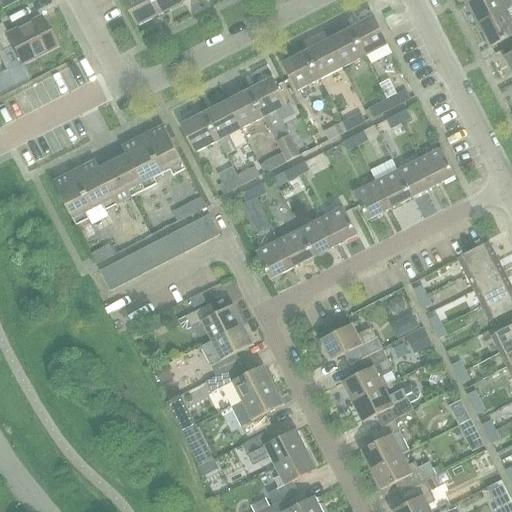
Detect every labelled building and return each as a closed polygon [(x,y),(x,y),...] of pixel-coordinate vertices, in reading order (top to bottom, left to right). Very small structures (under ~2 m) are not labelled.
[(125,0),(139,26),(161,15),(153,0),(125,0)] [(182,0),(153,0),(161,15),(184,3),(182,0)] [(511,0),(471,0),(468,2),(479,24),(507,10),(511,7),(511,0)] [(511,20),(507,10),(479,24),(491,47),(511,36),(511,20)] [(55,47),(40,18),(7,35),(1,23),(0,24),(0,47),(2,51),(12,46),(21,64),(55,47)] [(374,18),(351,30),(365,57),(388,45),(374,18)] [(329,41),(343,68),(365,57),(351,30),(329,41)] [(329,41),(306,53),(321,80),(343,68),(329,41)] [(321,80),(306,53),(284,64),(298,92),(321,80)] [(283,154),(287,163),(300,156),(277,112),(287,106),(273,79),(250,91),(264,118),(283,154)] [(406,90),(387,100),(392,109),(411,99),(406,90)] [(242,130),(264,118),(250,91),(228,102),(242,130)] [(392,109),(387,100),(369,109),(374,118),(392,109)] [(228,102),(205,114),(219,141),(227,155),(236,150),(229,136),(242,130),(228,102)] [(296,106),(289,110),(292,116),(299,112),(296,106)] [(396,116),(401,124),(412,119),(407,110),(396,116)] [(361,113),(343,123),(347,132),(366,122),(361,113)] [(196,153),(219,141),(205,114),(182,126),(196,153)] [(391,130),(401,124),(396,116),(387,121),(391,130)] [(347,132),(343,123),(324,132),(329,141),(347,132)] [(154,178),(161,175),(171,170),(174,176),(186,169),(164,126),(142,137),(120,148),(98,160),(77,171),(54,182),(77,226),(89,219),(86,213),(96,208),(103,204),(106,210),(117,204),(117,205),(121,203),(142,192),(146,190),(157,185),(154,178)] [(375,126),(354,137),(358,146),(380,135),(375,126)] [(348,152),(358,146),(354,137),(344,143),(348,152)] [(419,160),(433,187),(456,176),(442,149),(419,160)] [(269,172),(287,163),(283,154),(264,163),(269,172)] [(398,171),(412,198),(433,187),(419,160),(398,171)] [(295,168),(300,177),(310,171),(305,162),(295,168)] [(256,168),(238,177),(242,186),(261,176),(256,168)] [(290,182),(300,177),(295,168),(285,173),(290,182)] [(391,209),(412,198),(398,171),(377,182),(391,209)] [(242,186),(238,177),(219,186),(224,195),(242,186)] [(391,209),(377,182),(354,194),(368,221),(391,209)] [(252,189),(257,198),(267,193),(262,184),(252,189)] [(246,204),(257,198),(252,189),(242,195),(246,204)] [(201,198),(192,203),(197,213),(206,208),(201,198)] [(192,203),(182,208),(187,217),(197,213),(192,203)] [(182,208),(173,213),(178,222),(187,217),(182,208)] [(322,219),(336,246),(358,235),(344,208),(322,219)] [(210,215),(199,220),(202,228),(209,241),(220,236),(213,222),(210,215)] [(154,233),(168,226),(164,217),(149,225),(154,233)] [(143,219),(132,224),(141,241),(151,235),(143,219)] [(314,257),(336,246),(322,219),(300,230),(314,257)] [(199,220),(188,226),(191,233),(198,247),(209,241),(202,228),(199,220)] [(188,226),(177,232),(181,239),(188,253),(198,247),(191,233),(188,226)] [(293,268),(314,257),(300,230),(279,241),(293,268)] [(177,232),(166,237),(170,244),(177,258),(188,253),(181,239),(177,232)] [(166,237),(155,243),(159,250),(166,264),(177,258),(170,244),(166,237)] [(293,268),(279,241),(257,253),(271,280),(293,268)] [(155,243),(144,248),(148,256),(155,269),(166,264),(159,250),(155,243)] [(467,275),(497,260),(490,244),(459,260),(467,275)] [(110,245),(101,250),(106,259),(115,255),(110,245)] [(144,248),(133,254),(137,261),(144,275),(155,269),(148,256),(144,248)] [(101,250),(91,255),(96,264),(106,259),(101,250)] [(133,254),(122,260),(126,267),(133,281),(144,275),(137,261),(133,254)] [(122,260),(111,265),(115,273),(122,286),(133,281),(126,267),(122,260)] [(497,260),(467,275),(475,290),(505,275),(497,260)] [(111,265),(100,271),(104,278),(111,292),(122,286),(115,273),(111,265)] [(511,288),(505,275),(475,290),(482,305),(511,289),(511,288)] [(414,290),(419,300),(427,296),(422,286),(414,290)] [(511,289),(482,305),(490,321),(511,309),(511,289)] [(201,294),(189,300),(193,309),(206,302),(201,294)] [(432,305),(427,296),(419,300),(424,309),(432,305)] [(137,319),(152,311),(146,300),(131,308),(137,319)] [(105,308),(114,327),(124,323),(116,303),(105,308)] [(213,341),(244,326),(234,306),(216,315),(211,304),(179,320),(185,330),(186,331),(192,328),(203,322),(213,341)] [(159,315),(146,321),(152,332),(165,325),(159,315)] [(413,316),(396,325),(403,339),(420,330),(413,316)] [(429,320),(434,330),(442,326),(437,316),(429,320)] [(352,325),(322,341),(332,361),(345,355),(351,366),(382,349),(377,338),(372,328),(369,323),(361,321),(352,325)] [(244,326),(213,341),(201,347),(216,377),(242,365),(236,354),(254,345),(244,326)] [(447,335),(442,326),(434,330),(439,339),(447,335)] [(501,353),(511,347),(511,327),(493,337),(501,353)] [(423,330),(410,337),(416,347),(429,341),(423,330)] [(392,357),(404,353),(399,339),(387,343),(392,357)] [(511,347),(501,353),(508,368),(511,365),(511,347)] [(388,361),(382,349),(351,366),(356,376),(343,383),(353,403),(384,387),(380,378),(393,371),(388,361)] [(452,365),(457,375),(465,371),(460,361),(452,365)] [(222,388),(232,407),(274,386),(264,366),(247,375),(242,365),(216,377),(206,382),(212,394),(222,388)] [(166,368),(156,373),(161,384),(172,378),(166,368)] [(470,380),(465,371),(457,375),(462,384),(470,380)] [(384,387),(353,403),(364,423),(376,416),(382,427),(394,421),(414,411),(410,403),(419,399),(421,392),(418,387),(412,385),(403,389),(389,397),(384,387)] [(284,405),(274,386),(232,407),(247,438),(272,425),(267,414),(284,405)] [(468,395),(472,404),(480,400),(476,391),(468,395)] [(180,396),(168,402),(173,411),(185,405),(180,396)] [(485,410),(480,400),(472,404),(477,414),(485,410)] [(462,414),(452,419),(456,428),(467,422),(462,414)] [(362,451),(372,470),(403,455),(397,444),(404,440),(394,421),(382,427),(370,433),(375,444),(362,451)] [(483,425),(488,434),(495,430),(491,421),(483,425)] [(190,429),(183,432),(188,441),(200,435),(198,430),(196,426),(190,429)] [(271,457),(276,466),(307,450),(297,430),(273,442),(268,432),(243,444),(254,466),(271,457)] [(500,440),(495,430),(488,434),(493,444),(500,440)] [(477,434),(466,439),(473,452),(484,446),(477,434)] [(307,450),(276,466),(281,476),(275,479),(279,488),(268,494),(274,505),(286,499),(299,493),(293,482),(317,470),(307,450)] [(208,451),(196,457),(200,466),(213,460),(208,451)] [(408,466),(403,455),(372,470),(382,490),(395,483),(401,494),(437,475),(433,468),(430,462),(419,468),(415,462),(408,466)] [(440,465),(433,468),(437,475),(444,472),(440,465)] [(393,511),(432,511),(428,505),(435,501),(431,492),(441,487),(436,477),(437,476),(437,475),(401,494),(406,505),(393,511)] [(322,511),(315,497),(291,509),(286,499),(274,505),(260,511),(322,511)] [(266,499),(251,506),(254,511),(260,511),(270,507),(266,499)] [(511,511),(511,501),(494,510),(494,511),(511,511)]
